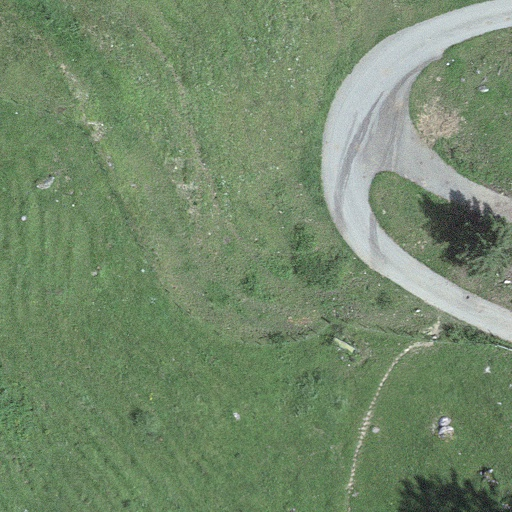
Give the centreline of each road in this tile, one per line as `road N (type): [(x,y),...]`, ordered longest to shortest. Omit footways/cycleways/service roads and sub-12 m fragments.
road 1 (track): [(460,307),(363,244),(341,192),(360,96),(392,51)]
road 2 (track): [(360,96),(391,154),(511,217)]
road 3 (track): [(392,51),(473,16),(511,9)]
